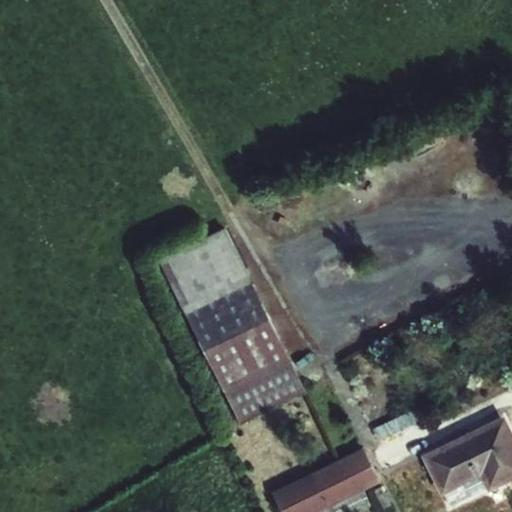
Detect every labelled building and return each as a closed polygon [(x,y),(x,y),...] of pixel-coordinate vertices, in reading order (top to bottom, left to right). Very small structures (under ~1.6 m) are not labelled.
[(160,259),(241,423),(307,393),(226,228),(160,259)] [(411,411),(374,428),(380,441),(417,423),(411,411)] [(443,495),(446,493),(482,476),(488,488),(489,491),(511,480),(511,428),(505,414),(424,455),(443,495)] [(364,447),(274,491),(283,511),(319,511),(365,490),(382,482),(364,447)] [(482,476),(446,493),(452,505),(488,488),(482,476)] [(365,490),(319,511),(358,511),(373,505),(365,490)]
